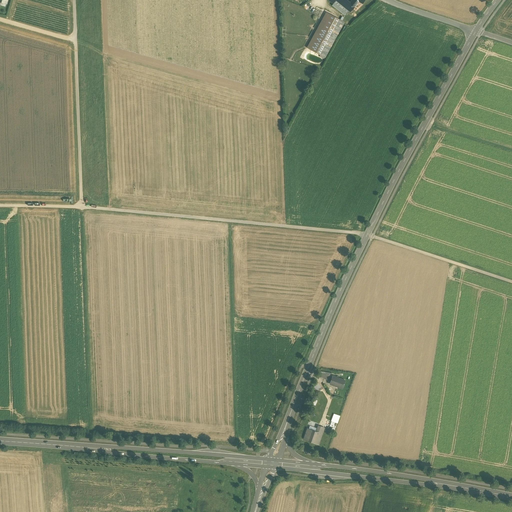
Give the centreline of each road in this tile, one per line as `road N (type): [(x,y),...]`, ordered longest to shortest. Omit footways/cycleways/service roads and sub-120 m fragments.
road 1 (track): [(511,281),(366,234),(0,205)]
road 2 (secondary): [(475,30),(366,234),(286,428)]
road 3 (track): [(91,431),(74,0)]
road 4 (secondary): [(227,460),(0,441)]
road 5 (track): [(228,220),(236,442)]
road 6 (secondary): [(511,496),(325,468)]
